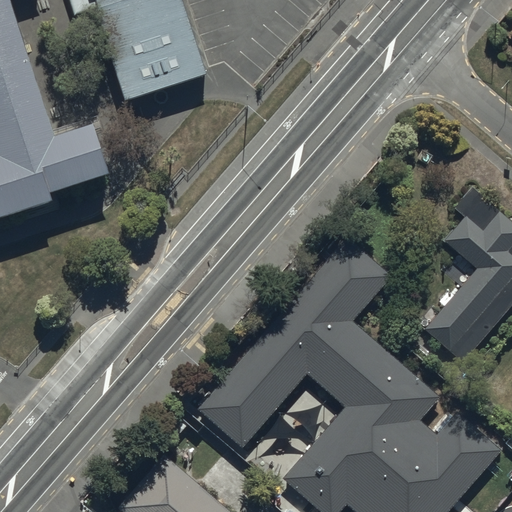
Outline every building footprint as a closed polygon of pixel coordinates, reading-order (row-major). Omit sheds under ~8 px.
[(0,0),(0,218),(111,185),(93,125),(53,137),(8,0),(0,0)] [(95,0),(127,97),(207,72),(182,0),(95,0)] [(511,222),(471,189),(451,213),(463,223),(444,246),(476,273),(423,336),(462,368),(511,307),(511,222)] [(347,244),(201,412),(244,449),(308,375),(350,411),(288,483),(321,511),(345,511),(349,507),(355,511),(455,511),(502,459),(452,416),(439,432),(429,423),(447,403),(356,325),(392,283),(347,244)] [(229,511),(168,459),(122,511),(123,511),(246,511),(245,511),(244,511),(229,511)]
